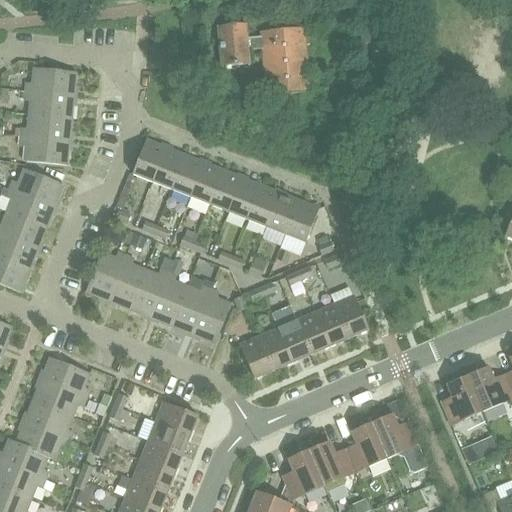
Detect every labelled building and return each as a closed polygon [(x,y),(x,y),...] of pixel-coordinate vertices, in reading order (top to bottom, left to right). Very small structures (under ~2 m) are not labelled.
[(371,16),(358,17),(361,45),(379,43),(377,22),(372,23),(371,16)] [(310,92),(305,28),(259,32),(259,37),(247,38),(246,25),(217,27),(221,67),(249,65),(248,51),(261,49),(265,96),(310,92)] [(25,84),(24,92),(74,97),(76,73),(33,69),(31,84),(25,84)] [(384,82),(386,104),(398,103),(396,81),(384,82)] [(71,120),(74,97),(24,92),(24,94),(12,92),(11,100),(30,102),(28,115),(71,120)] [(69,142),(71,120),(28,115),(27,130),(11,128),(10,137),(20,137),(69,142)] [(19,146),(25,147),(23,162),(67,166),(69,142),(20,137),(19,146)] [(132,175),(152,183),(166,149),(146,141),(132,175)] [(152,183),(171,190),(185,156),(166,149),(152,183)] [(171,190),(190,198),(204,164),(185,156),(171,190)] [(190,198),(209,205),(223,171),(204,164),(190,198)] [(12,181),(8,190),(54,208),(63,186),(23,170),(17,184),(12,181)] [(209,205),(228,213),(242,179),(223,171),(209,205)] [(228,213),(247,220),(260,186),(242,179),(228,213)] [(247,220),(266,228),(279,194),(260,186),(247,220)] [(8,190),(5,197),(5,198),(11,200),(6,213),(46,229),(54,208),(8,190)] [(266,228),(285,235),(298,201),(279,194),(266,228)] [(305,243),(318,209),(298,201),(285,235),(305,243)] [(114,219),(127,225),(130,216),(118,211),(114,219)] [(0,235),(37,250),(46,229),(6,213),(0,226),(0,225),(0,235)] [(142,230),(153,235),(157,226),(145,221),(142,230)] [(153,235),(165,240),(169,231),(157,226),(153,235)] [(179,246),(193,251),(196,242),(194,241),(197,235),(186,230),(184,237),(183,237),(179,246)] [(0,259),(29,271),(37,250),(0,235),(0,259)] [(135,235),(131,246),(142,250),(146,239),(135,235)] [(321,257),(334,251),(334,250),(340,247),(336,238),(325,243),(326,244),(317,248),(320,253),(308,257),(310,261),(321,256),(321,257)] [(203,255),(207,246),(196,242),(193,251),(203,255)] [(217,261),(229,266),(233,256),(221,252),(217,261)] [(85,293),(107,302),(126,256),(117,253),(115,258),(101,253),(85,293)] [(107,302),(128,310),(145,270),(131,265),(134,260),(126,256),(107,302)] [(229,266),(241,270),(245,261),(233,256),(229,266)] [(340,264),(336,257),(336,256),(323,261),(327,270),(340,264)] [(0,285),(20,294),(29,271),(0,259),(0,285)] [(150,319),(171,327),(187,287),(174,282),(180,266),(174,264),(172,270),(170,269),(150,319)] [(248,273),(260,278),(264,269),(252,264),(248,273)] [(128,310),(150,319),(170,269),(162,266),(158,275),(145,270),(128,310)] [(309,267),(297,272),(301,281),(313,276),(309,267)] [(285,278),(286,279),(289,286),(301,281),(297,272),(285,278)] [(192,336),(214,345),(230,304),(216,299),(219,293),(217,293),(220,284),(215,282),(212,291),(210,290),(192,336)] [(272,283),(260,289),(263,297),(275,292),(272,283)] [(171,327),(192,336),(210,290),(202,287),(200,292),(187,287),(171,327)] [(248,294),(248,295),(252,302),(263,297),(260,289),(248,294)] [(247,309),(242,297),(233,301),(238,313),(247,309)] [(353,297),(333,305),(348,339),(368,330),(353,297)] [(333,305),(315,313),(329,347),(348,339),(333,305)] [(315,313),(296,321),(311,355),(329,347),(315,313)] [(296,321),(278,329),(292,363),(311,355),(296,321)] [(0,348),(2,349),(11,327),(0,322),(0,348)] [(278,329),(259,337),(274,371),(292,363),(278,329)] [(239,346),(254,380),(274,371),(259,337),(239,346)] [(49,359),(40,381),(86,399),(90,391),(84,388),(90,375),(49,359)] [(502,405),(511,400),(511,395),(504,375),(492,380),(487,370),(467,378),(482,412),(502,404),(502,405)] [(441,403),(450,426),(482,412),(467,378),(446,387),(452,399),(441,403)] [(40,381),(32,402),(72,418),(77,405),(83,407),(86,399),(40,381)] [(92,402),(107,408),(112,396),(102,393),(98,403),(92,401),(92,402)] [(118,394),(113,407),(122,410),(127,398),(118,394)] [(32,402),(23,423),(69,442),(73,433),(67,431),(72,418),(32,402)] [(107,408),(92,402),(87,413),(103,419),(107,408)] [(163,403),(155,423),(189,437),(197,417),(163,403)] [(108,418),(109,418),(118,422),(122,410),(113,407),(108,418)] [(408,422),(396,427),(392,417),(371,425),(386,460),(401,453),(409,473),(413,471),(414,474),(428,468),(408,422)] [(128,418),(126,432),(145,434),(147,420),(128,418)] [(8,440),(8,441),(55,460),(61,448),(66,450),(66,449),(74,452),(77,445),(69,442),(23,423),(15,443),(8,440)] [(155,423),(148,442),(182,456),(189,437),(155,423)] [(365,470),(365,469),(386,460),(371,425),(350,434),(355,446),(345,450),(355,474),(365,470)] [(103,433),(98,445),(107,448),(109,445),(112,436),(103,433)] [(8,441),(0,459),(0,462),(45,481),(48,472),(43,470),(47,458),(55,461),(55,460),(8,441)] [(148,442),(140,461),(174,475),(182,456),(148,442)] [(344,479),(355,475),(344,450),(334,455),(329,443),(308,452),(323,487),(343,478),(344,479)] [(98,445),(94,456),(103,460),(107,448),(98,445)] [(285,485),(278,502),(289,507),(291,500),(291,502),(303,497),(302,496),(323,487),(308,452),(287,461),(292,472),(281,477),(285,485)] [(59,454),(56,460),(62,463),(64,456),(59,454)] [(140,461),(132,480),(167,494),(174,475),(140,461)] [(0,462),(0,487),(31,500),(36,487),(42,489),(46,481),(45,481),(0,462)] [(93,468),(84,465),(84,464),(78,480),(87,484),(93,468)] [(74,488),(80,491),(84,492),(87,484),(78,480),(74,488)] [(132,480),(125,499),(157,511),(159,511),(167,494),(132,480)] [(46,481),(42,489),(51,493),(54,484),(46,481)] [(481,497),(488,511),(498,507),(500,511),(511,511),(511,485),(496,493),(495,491),(481,497)] [(0,487),(0,511),(2,511),(26,511),(31,500),(0,487)] [(289,507),(278,502),(256,493),(248,511),(288,511),(290,507),(289,507)] [(157,511),(125,499),(119,511),(157,511)]
